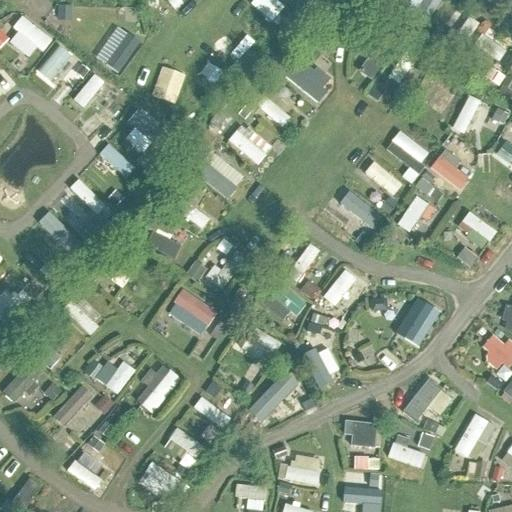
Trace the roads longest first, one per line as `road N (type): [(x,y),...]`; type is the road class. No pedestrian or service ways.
road 1 (track): [(189,511),(257,446),(414,371),(511,237)]
road 2 (track): [(473,291),(371,263),(303,220)]
road 3 (track): [(0,427),(107,511)]
